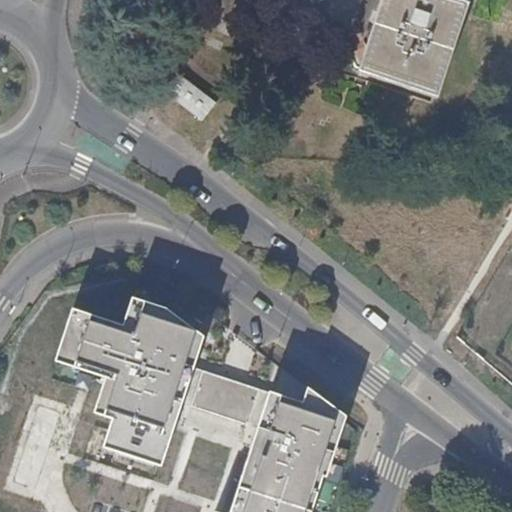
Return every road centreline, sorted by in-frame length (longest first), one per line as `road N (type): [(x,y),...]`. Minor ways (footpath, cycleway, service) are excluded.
road 1 (secondary): [(511,436),(414,353),(59,91)]
road 2 (secondary): [(0,310),(29,267),(74,240),(123,233),(167,242),(283,311)]
road 3 (secondary): [(34,140),(185,225),(283,311)]
road 4 (secondary): [(283,311),(412,413)]
road 5 (secondary): [(412,413),(511,484)]
